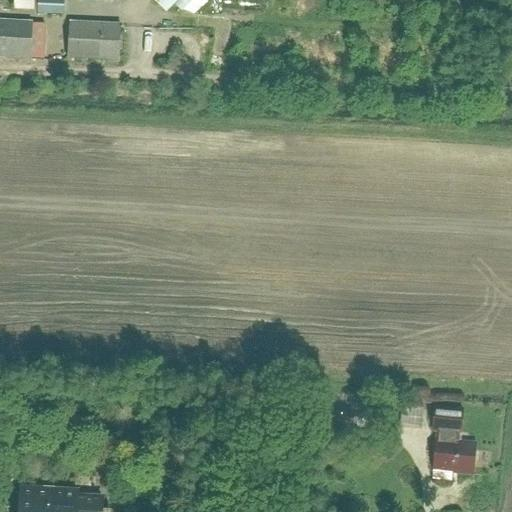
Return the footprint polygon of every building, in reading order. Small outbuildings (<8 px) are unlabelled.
[(37,0),(37,13),(62,15),(62,0),(37,0)] [(156,0),(170,11),(178,0),(156,0)] [(0,58),(29,60),(31,23),(0,21),(0,58)] [(32,21),(31,57),(46,58),(47,21),(32,21)] [(68,24),(66,58),(118,61),(120,27),(68,24)] [(434,407),(432,431),(436,432),(432,471),(472,475),(475,443),(456,442),(457,433),(460,434),(462,410),(434,407)] [(332,412),(332,441),(352,441),(353,412),(332,412)] [(101,511),(102,499),(77,497),(77,492),(21,489),(19,511),(101,511)]
